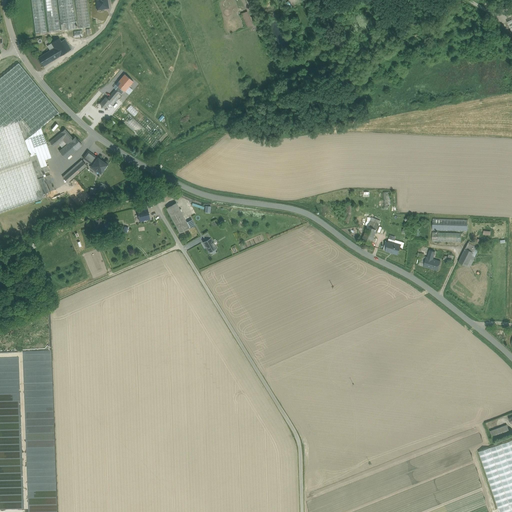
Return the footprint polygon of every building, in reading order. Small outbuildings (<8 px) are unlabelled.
[(42,0),(31,0),(35,34),(47,32),(42,0)] [(56,0),(44,0),(49,32),(60,31),(56,0)] [(76,25),(72,0),(57,0),(60,20),(61,31),(76,29),(76,27),(77,26),(77,25),(76,25)] [(86,0),(74,0),(78,28),(90,27),(86,0)] [(95,0),(97,10),(108,8),(107,0),(95,0)] [(242,14),(247,28),(253,26),(247,12),(242,14)] [(82,30),(69,32),(70,39),(83,37),(82,30)] [(61,41),(59,38),(51,43),(54,48),(59,56),(67,52),(61,41)] [(71,50),(64,39),(61,41),(67,52),(71,50)] [(54,48),(38,58),(43,66),(59,56),(54,48)] [(51,157),(41,127),(59,112),(19,63),(0,78),(0,128),(18,122),(28,149),(33,147),(42,173),(49,171),(45,159),(51,157)] [(125,92),(133,81),(124,75),(116,85),(125,92)] [(115,89),(108,98),(111,101),(119,92),(115,89)] [(111,101),(105,108),(106,109),(108,111),(122,95),(119,92),(111,101)] [(108,98),(106,96),(100,103),(105,108),(111,101),(108,98)] [(164,133),(127,100),(115,114),(151,147),(164,133)] [(100,103),(99,103),(93,109),(101,116),(106,109),(100,103)] [(0,128),(0,213),(50,196),(49,192),(44,177),(42,173),(33,147),(28,149),(18,122),(0,128)] [(75,137),(67,127),(61,132),(66,137),(63,140),(67,144),(75,137)] [(61,132),(49,142),(54,147),(63,140),(66,137),(61,132)] [(67,144),(59,151),(66,159),(82,144),(75,137),(67,144)] [(93,165),(98,158),(88,151),(83,158),(93,165)] [(93,165),(92,166),(101,173),(107,164),(98,158),(93,165)] [(82,160),(62,177),(67,183),(87,165),(82,160)] [(50,174),(44,177),(49,192),(55,190),(50,174)] [(176,203),(166,208),(171,217),(181,212),(176,203)] [(148,208),(137,211),(139,221),(150,219),(148,208)] [(187,222),(181,212),(171,217),(180,233),(190,228),(187,222)] [(380,221),(372,217),(369,223),(378,227),(380,221)] [(468,220),(433,218),(432,230),(467,231),(468,220)] [(377,230),(368,226),(362,240),(371,244),(377,230)] [(208,232),(202,235),(205,241),(211,238),(208,232)] [(461,233),(432,232),(432,241),(461,242),(461,233)] [(205,241),(203,242),(209,253),(217,248),(211,238),(205,241)] [(401,244),(388,241),(386,251),(398,254),(401,244)] [(28,246),(30,251),(37,248),(35,243),(28,246)] [(465,248),(474,252),(476,248),(476,247),(467,243),(465,248)] [(465,248),(458,262),(467,266),(470,259),(474,252),(465,248)] [(479,249),(476,248),(474,252),(470,259),(473,260),(479,249)] [(428,254),(427,257),(424,266),(430,268),(433,259),(433,257),(435,252),(430,250),(429,252),(428,254)] [(440,261),(433,259),(430,268),(438,270),(440,261)] [(51,351),(22,351),(23,375),(34,375),(33,369),(42,369),(42,375),(52,374),(51,351)] [(507,424),(490,431),(493,440),(510,433),(507,424)] [(511,511),(511,440),(478,452),(498,511),(511,511)]
